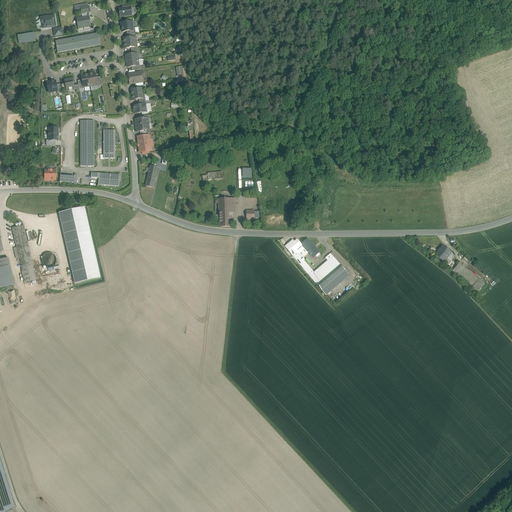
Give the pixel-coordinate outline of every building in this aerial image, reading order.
[(123,9),(119,9),(120,17),(132,16),(131,8),(123,9)] [(54,16),(41,18),(43,28),(55,27),(54,16)] [(89,17),(77,19),(79,29),(91,27),(89,17)] [(131,22),(121,23),(122,32),(126,32),(133,31),(132,29),(131,22)] [(62,28),(54,30),(55,37),(63,35),(62,28)] [(17,35),(18,43),(35,41),(34,33),(17,35)] [(98,34),(56,42),(58,53),(101,46),(98,34)] [(129,38),(123,39),(125,49),(131,48),(137,47),(135,38),(135,37),(129,38)] [(129,75),(130,84),(135,83),(143,82),(141,73),(135,74),(129,75)] [(95,74),(88,75),(90,87),(97,86),(97,85),(96,78),(95,74)] [(88,75),(81,76),(82,81),(84,88),(90,87),(88,75)] [(74,78),(67,79),(67,80),(64,81),(65,82),(66,90),(67,92),(69,92),(72,91),(75,91),(74,86),(74,83),(75,83),(74,78)] [(54,82),(53,81),(50,82),(47,83),(49,93),(57,92),(58,92),(56,85),(56,81),(54,82)] [(137,90),(131,91),(132,100),(139,100),(144,99),(144,98),(143,89),(137,90)] [(137,106),(133,106),(134,114),(146,113),(145,105),(137,106)] [(94,121),(81,121),(81,167),(94,167),(94,121)] [(58,129),(49,129),(49,141),(46,141),(46,147),(55,147),(55,141),(58,141),(58,129)] [(115,138),(115,131),(104,131),(104,159),(115,159),(115,143),(118,143),(120,143),(120,141),(118,141),(118,138),(115,138)] [(139,138),(141,152),(142,152),(146,151),(147,154),(149,153),(149,151),(150,150),(150,145),(151,144),(150,138),(149,137),(148,137),(147,137),(139,138)] [(158,168),(150,167),(148,176),(156,178),(158,168)] [(56,171),(45,170),(45,180),(56,181),(56,171)] [(222,172),(211,173),(212,180),(227,178),(222,172)] [(120,175),(91,173),(91,178),(99,178),(98,185),(119,186),(120,175)] [(208,176),(193,177),(194,182),(212,180),(211,173),(208,174),(208,176)] [(156,178),(148,176),(146,186),(153,188),(156,178)] [(235,199),(219,200),(220,220),(230,219),(236,219),(235,199)] [(84,208),(60,214),(76,284),(100,279),(84,208)] [(220,220),(219,220),(220,227),(231,227),(230,219),(220,220)] [(24,225),(12,228),(16,248),(19,258),(24,283),(36,280),(24,225)] [(328,274),(321,281),(314,273),(303,260),(302,259),(308,253),(313,259),(316,256),(320,252),(307,239),(301,245),(297,240),(294,242),(293,241),(285,247),(294,258),(326,296),(338,286),(333,280),(333,281),(328,274)] [(451,253),(443,246),(443,247),(438,252),(435,255),(444,262),(449,266),(452,262),(447,258),(451,253)] [(56,263),(56,261),(56,258),(54,255),(52,254),(49,253),(46,254),(44,256),(43,258),(42,261),(43,264),(44,266),(47,267),(49,268),(52,267),(54,266),(56,263)] [(327,261),(314,273),(321,281),(328,274),(339,264),(333,257),(327,261)] [(8,258),(0,260),(0,288),(14,285),(8,258)] [(339,264),(328,274),(333,281),(333,280),(345,271),(339,264)] [(464,268),(459,264),(452,271),(458,276),(464,268)] [(479,280),(464,268),(458,276),(473,288),(479,280)] [(345,271),(333,280),(338,286),(349,276),(345,271)] [(361,271),(355,276),(363,284),(368,279),(361,271)]
